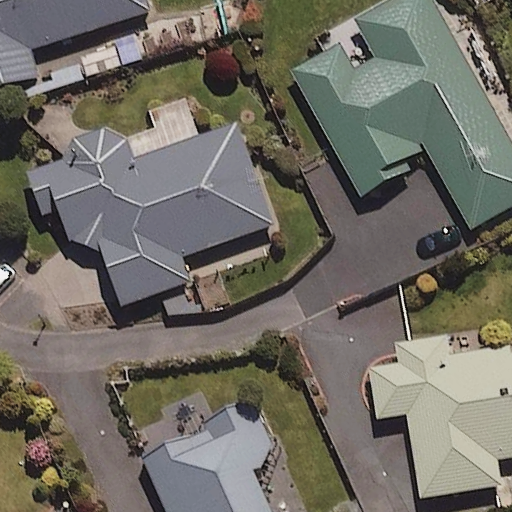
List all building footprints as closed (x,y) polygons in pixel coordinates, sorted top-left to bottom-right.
[(0,0),(0,97),(42,83),(33,57),(155,16),(150,0),(0,0)] [(511,215),(511,146),(431,0),(407,0),(359,27),(379,64),(357,76),(343,52),(297,77),(366,203),(436,164),(475,236),(511,215)] [(138,165),(128,130),(84,144),(89,160),(34,177),(48,221),(65,215),(75,247),(105,254),(123,313),(192,291),(184,265),(276,237),(244,132),(138,165)] [(511,354),(455,364),(452,342),(402,350),(405,371),(374,376),(382,425),(413,420),(427,504),(506,491),(501,466),(511,464),(511,354)] [(277,469),(252,414),(147,463),(169,511),(274,511),(259,477),(277,469)]
